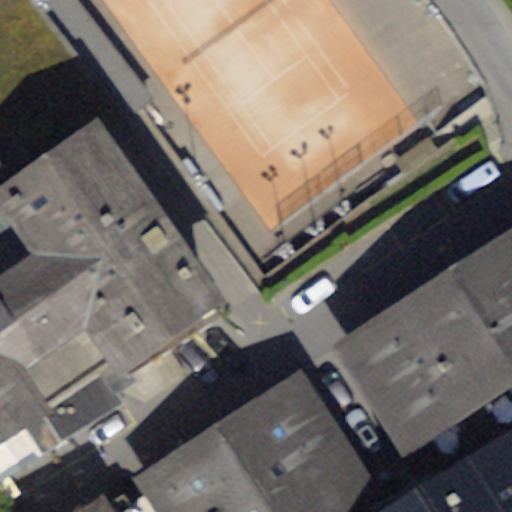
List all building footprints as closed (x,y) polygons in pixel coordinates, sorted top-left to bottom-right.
[(66,166),(96,145),(129,122),(127,120),(48,17),(34,0),(0,0),(0,134),(5,130),(12,138),(44,182),(66,166)] [(148,104),(69,0),(34,0),(48,17),(127,120),(148,104)] [(0,212),(0,235),(113,390),(218,318),(96,145),(66,166),(44,182),(12,138),(5,130),(0,134),(0,212)] [(0,478),(121,402),(113,390),(0,235),(0,478)] [(511,259),(470,287),(511,349),(511,259)] [(409,429),(511,362),(511,349),(470,287),(362,357),(409,429)] [(295,400),(161,487),(176,511),(315,511),(352,488),(295,400)] [(511,511),(511,469),(507,462),(428,511),(511,511)] [(128,511),(121,499),(97,511),(128,511)]
